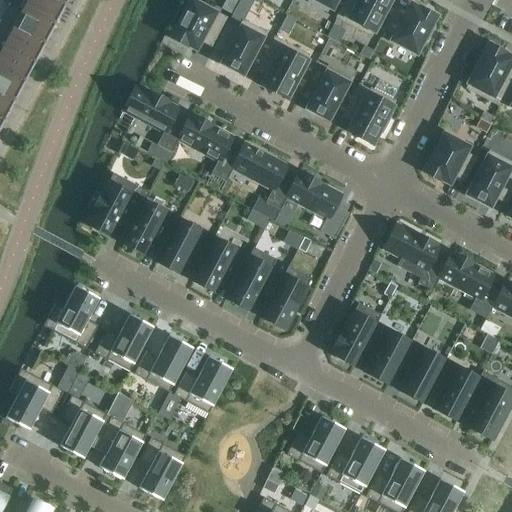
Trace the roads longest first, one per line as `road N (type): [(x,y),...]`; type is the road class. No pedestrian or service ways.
road 1 (residential): [(484,469),(287,364)]
road 2 (residential): [(287,364),(92,260)]
road 3 (residential): [(181,80),(374,186)]
road 4 (residential): [(471,0),(374,186)]
road 5 (residential): [(374,186),(287,364)]
road 6 (residential): [(374,186),(511,253)]
